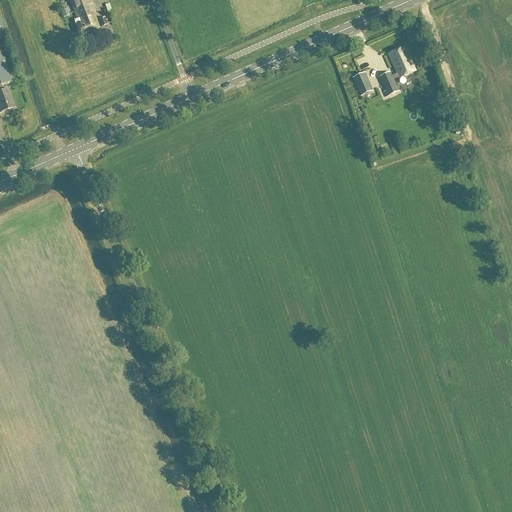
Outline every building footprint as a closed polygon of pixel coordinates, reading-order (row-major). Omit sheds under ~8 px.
[(74,21),(80,36),(100,28),(94,12),(95,12),(90,0),(69,0),(77,20),(74,21)] [(69,16),(67,9),(61,11),(63,18),(69,16)] [(0,46),(0,113),(14,108),(8,90),(4,91),(2,85),(12,82),(0,46)] [(398,78),(399,79),(415,72),(404,49),(388,56),(396,72),(390,74),(380,78),(387,94),(397,90),(393,80),(398,78)] [(361,96),(371,91),(364,75),(354,79),(361,96)]
